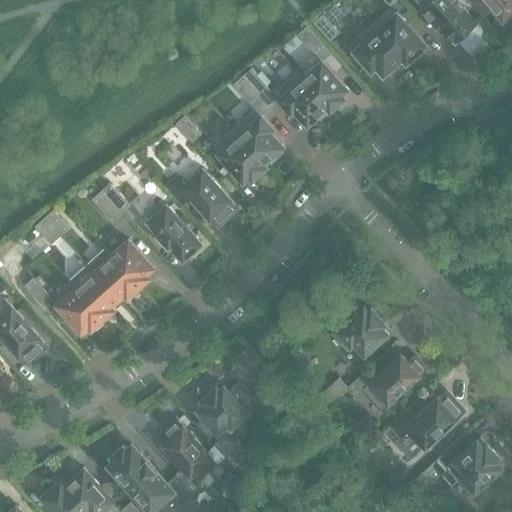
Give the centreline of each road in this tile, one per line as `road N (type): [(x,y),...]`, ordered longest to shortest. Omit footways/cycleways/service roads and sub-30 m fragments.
road 1 (residential): [(0,444),(153,360),(228,300),(339,181)]
road 2 (residential): [(511,370),(339,181)]
road 3 (residential): [(339,181),(399,132),(511,83)]
